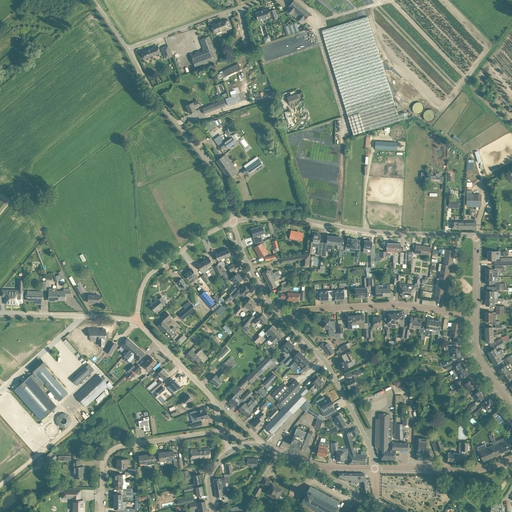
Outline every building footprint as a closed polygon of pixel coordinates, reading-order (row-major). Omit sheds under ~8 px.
[(301,23),(304,19),(305,20),(310,14),(294,0),(288,7),(289,7),(286,11),(291,15),(292,15),(296,19),(301,23)] [(260,11),(255,13),(258,21),(270,17),(271,16),(272,20),(277,18),(275,9),(269,11),(270,12),(268,12),(267,9),(262,10),(260,11)] [(321,30),(347,116),(394,102),(368,16),(321,30)] [(231,28),(228,20),(222,22),(222,21),(211,25),(214,33),(227,29),(227,30),(231,28)] [(195,68),(209,63),(218,59),(209,36),(200,40),(204,49),(202,50),(203,51),(200,53),(199,51),(195,52),(196,54),(192,56),(191,54),(190,54),(195,68)] [(141,52),(144,59),(160,53),(157,46),(153,47),(153,48),(141,52)] [(172,56),(169,49),(163,52),(166,59),(172,56)] [(239,102),(236,94),(235,90),(230,92),(231,96),(231,97),(225,99),(228,106),(234,104),(239,102)] [(289,104),(300,100),(299,99),(302,98),(300,93),(297,94),(297,93),(287,97),(289,104)] [(223,100),(202,108),(205,114),(226,105),(223,100)] [(192,103),(186,105),(189,114),(196,111),(194,107),(199,105),(197,101),(192,103)] [(347,116),(353,135),(408,118),(406,112),(398,115),(394,102),(347,116)] [(231,136),(218,145),(221,150),(226,146),(228,149),(236,142),(231,136)] [(375,141),(375,149),(397,150),(397,143),(375,141)] [(216,161),(226,175),(235,169),(226,157),(224,158),(222,156),(216,161)] [(259,159),(245,169),(249,173),(262,163),(259,159)] [(440,181),(440,176),(441,173),(437,173),(437,175),(435,174),(435,176),(430,176),(430,181),(440,181)] [(466,205),(480,205),(480,195),(466,195),(466,205)] [(449,199),(449,208),(453,208),(453,207),(459,207),(459,199),(449,199)] [(262,226),(251,229),(253,237),(255,243),(264,241),(262,234),(264,233),(262,226)] [(302,241),(302,238),(303,233),(291,230),(289,238),(302,241)] [(313,246),(319,247),(320,235),(313,234),(313,238),(309,237),(308,253),(312,253),(313,246)] [(326,248),(333,249),(333,244),(334,237),(327,236),(326,248)] [(356,248),(357,239),(348,238),(347,243),(346,243),(345,248),(351,249),(351,248),(356,248)] [(368,240),(368,241),(364,240),(363,252),(367,253),(368,248),(371,248),(372,241),(371,241),(371,240),(368,240)] [(260,258),(265,255),(267,254),(263,247),(265,245),(264,242),(261,244),(261,243),(254,247),(260,258)] [(422,254),(423,246),(415,245),(415,250),(412,250),(412,252),(414,252),(414,253),(422,254)] [(430,247),(423,246),(422,254),(429,255),(430,247)] [(228,249),(221,252),(224,258),(230,255),(228,249)] [(444,257),(453,258),(454,251),(446,249),(444,257)] [(386,258),(387,251),(380,251),(380,254),(375,254),(375,264),(379,264),(379,260),(380,260),(380,257),(386,258)] [(488,260),(493,260),(496,260),(496,255),(499,255),(499,251),(488,251),(488,260)] [(221,259),(224,258),(221,252),(215,254),(217,260),(218,260),(219,262),(222,261),(221,259)] [(310,253),(279,259),(280,264),(300,261),(300,266),(309,267),(310,253)] [(212,268),(210,265),(213,263),(209,257),(203,261),(207,267),(209,270),(212,268)] [(453,258),(444,257),(444,261),(442,261),(441,264),(450,265),(452,265),(453,258)] [(201,271),(207,267),(203,261),(197,265),(201,271)] [(450,265),(441,264),(440,271),(449,272),(450,265)] [(226,280),(223,275),(221,271),(218,265),(214,267),(219,276),(222,275),(223,278),(224,281),(226,280)] [(198,277),(196,275),(192,269),(185,274),(189,280),(192,278),(194,280),(198,277)] [(268,269),(267,270),(262,272),(267,281),(280,275),(278,270),(273,273),(271,269),(269,271),(268,269)] [(439,278),(448,280),(449,272),(440,271),(439,278)] [(236,284),(238,283),(242,280),(237,273),(231,278),(236,284)] [(210,281),(204,274),(201,276),(206,283),(210,281)] [(275,277),(267,281),(271,289),(276,286),(274,282),(277,280),(276,279),(281,277),(280,275),(275,277)] [(83,292),(79,285),(77,286),(72,276),(69,278),(75,288),(79,294),(83,292)] [(208,285),(206,283),(201,276),(197,279),(204,288),(208,285)] [(181,278),(177,282),(182,288),(183,287),(185,290),(189,286),(187,284),(186,284),(181,278)] [(445,287),(446,287),(448,280),(439,278),(438,286),(445,287)] [(387,289),(382,289),(383,296),(387,296),(387,297),(391,296),(390,291),(390,284),(387,284),(387,289)] [(406,297),(407,285),(399,284),(399,291),(400,291),(400,294),(402,294),(402,297),(406,297)] [(238,287),(237,289),(230,295),(227,298),(230,301),(234,298),(235,299),(240,294),(244,297),(250,290),(244,285),(241,289),(239,287),(238,287)] [(375,293),(375,297),(383,296),(382,289),(382,285),(378,285),(375,285),(375,290),(375,293)] [(415,285),(407,285),(406,297),(410,298),(410,295),(412,295),(413,292),(414,292),(415,285)] [(443,294),(445,287),(438,286),(436,285),(435,293),(443,294)] [(230,295),(237,289),(234,286),(228,293),(230,295)] [(2,290),(1,296),(6,296),(5,304),(18,304),(18,302),(22,302),(23,290),(23,287),(19,287),(19,290),(6,290),(2,290)] [(49,291),(49,296),(49,301),(55,301),(55,300),(64,300),(64,296),(70,296),(70,289),(64,289),(64,291),(56,291),(56,288),(49,288),(49,291)] [(355,289),(355,293),(355,298),(367,297),(366,288),(355,289)] [(280,298),(287,299),(287,300),(299,301),(299,300),(304,300),(305,291),(301,290),(301,294),(300,294),(300,293),(288,292),(288,294),(281,294),(280,298)] [(42,304),(42,299),(42,292),(27,291),(27,300),(39,301),(39,304),(42,304)] [(214,303),(205,291),(200,295),(209,307),(214,303)] [(442,301),(443,294),(435,293),(434,300),(442,301)] [(99,303),(99,298),(99,295),(88,295),(88,303),(99,303)] [(158,299),(149,306),(155,312),(158,310),(157,309),(159,307),(160,308),(163,305),(166,302),(161,297),(158,299)] [(250,310),(253,307),(256,303),(250,298),(244,306),(250,310)] [(218,300),(209,307),(212,310),(220,304),(218,300)] [(191,305),(179,314),(183,320),(195,311),(191,305)] [(237,315),(242,309),(239,306),(234,313),(233,314),(235,317),(237,315)] [(163,320),(157,326),(170,339),(174,335),(175,333),(174,332),(176,330),(173,327),(171,329),(165,323),(171,317),(166,312),(164,314),(160,318),(163,320)] [(395,323),(396,313),(393,313),(393,314),(388,314),(387,325),(391,325),(391,323),(395,323)] [(402,313),(396,313),(395,323),(400,323),(400,326),(404,326),(404,314),(402,314),(402,313)] [(492,324),(495,324),(496,324),(496,315),(493,315),(493,313),(486,313),(486,321),(492,321),(492,324)] [(259,327),(262,325),(267,321),(263,314),(257,318),(258,319),(254,321),(252,323),(254,326),(256,324),(259,327)] [(364,326),(363,319),(363,314),(359,314),(359,315),(355,315),(355,324),(360,323),(360,327),(364,326)] [(347,318),(347,323),(347,327),(352,327),(352,324),(355,324),(355,315),(348,316),(348,318),(347,318)] [(339,338),(339,333),(335,333),(334,328),(335,328),(335,321),(331,321),(330,318),(328,319),(328,316),(324,316),(324,319),(322,319),(322,321),(321,321),(321,325),(322,325),(322,328),(325,327),(325,328),(328,328),(329,336),(339,338)] [(373,318),(373,323),(373,326),(373,327),(378,327),(378,329),(382,329),(381,316),(377,316),(377,318),(373,318)] [(410,322),(409,327),(419,328),(420,329),(420,328),(421,322),(421,321),(421,320),(421,318),(411,317),(410,322)] [(241,326),(244,329),(248,332),(250,328),(247,326),(250,321),(247,318),(241,326)] [(433,329),(432,329),(434,320),(427,319),(426,328),(423,327),(423,328),(422,332),(421,339),(425,339),(425,336),(427,336),(428,335),(428,334),(432,334),(433,329)] [(451,330),(459,331),(460,323),(452,322),(451,330)] [(225,325),(223,327),(229,333),(231,330),(225,325)] [(267,336),(267,335),(269,338),(272,335),(277,331),(272,326),(268,330),(265,333),(267,336)] [(90,328),(90,333),(90,337),(95,337),(99,337),(99,345),(104,345),(104,339),(104,337),(105,337),(105,332),(105,329),(96,329),(96,328),(90,328)] [(459,331),(451,330),(450,337),(458,338),(459,331)] [(282,336),(277,331),(272,335),(270,338),(269,338),(273,342),(270,345),(273,349),(280,343),(277,340),(282,336)] [(498,337),(497,334),(486,335),(486,342),(494,342),(494,337),(498,337)] [(261,338),(258,335),(253,340),(256,343),(261,338)] [(496,341),(498,344),(503,340),(507,339),(509,338),(508,335),(501,337),(502,338),(496,341)] [(124,342),(121,346),(125,349),(121,354),(124,356),(124,357),(125,358),(127,356),(136,346),(127,338),(124,342)] [(496,345),(497,348),(504,344),(508,342),(507,339),(503,340),(498,344),(496,345)] [(290,341),(289,341),(288,340),(281,347),(284,350),(282,352),(285,355),(294,346),(291,344),(291,343),(290,341)] [(111,341),(105,351),(111,354),(116,344),(111,341)] [(329,355),(333,352),(334,351),(327,343),(324,345),(323,343),(320,345),(323,349),(324,349),(329,355)] [(346,344),(339,348),(340,349),(341,352),(348,348),(346,344)] [(458,348),(454,349),(452,349),(451,344),(444,346),(445,350),(445,355),(452,353),(453,357),(460,356),(458,348)] [(127,356),(125,358),(129,362),(131,360),(134,357),(137,360),(145,354),(136,346),(127,356)] [(226,346),(218,354),(221,357),(229,349),(226,346)] [(501,349),(497,351),(495,348),(488,353),(491,359),(503,352),(501,349)] [(342,361),(337,364),(341,371),(346,369),(348,367),(346,364),(349,363),(352,361),(349,356),(348,354),(350,353),(351,352),(350,349),(349,349),(344,352),(345,355),(344,356),(341,357),(341,358),(342,357),(344,360),(342,361)] [(203,363),(207,359),(208,358),(203,353),(200,350),(196,355),(191,350),(186,354),(196,364),(201,360),(203,363)] [(295,366),(304,356),(303,356),(304,355),(302,353),(301,354),(299,351),(293,358),(295,360),(292,363),(295,366)] [(503,361),(501,357),(505,355),(503,352),(491,359),(495,365),(503,361)] [(287,358),(284,355),(278,361),(281,364),(282,363),(287,358)] [(152,367),(153,366),(157,362),(151,356),(142,365),(148,371),(151,374),(155,370),(152,367)] [(246,377),(246,378),(249,381),(251,379),(254,381),(259,376),(261,374),(273,361),(274,361),(271,359),(268,356),(267,356),(250,374),(246,377)] [(285,366),(286,364),(292,359),(289,356),(287,358),(282,363),(285,366)] [(305,357),(304,356),(295,366),(297,368),(300,365),(303,368),(309,361),(307,359),(307,358),(305,356),(305,357)] [(230,357),(223,365),(226,368),(233,361),(230,357)] [(442,361),(444,367),(452,363),(453,362),(451,357),(442,361)] [(511,361),(511,358),(506,362),(507,365),(506,366),(499,370),(503,376),(511,369),(511,367),(509,364),(511,361)] [(38,360),(29,368),(30,368),(33,372),(43,384),(59,401),(67,393),(55,379),(53,377),(44,367),(47,365),(45,362),(43,364),(40,360),(39,362),(38,360)] [(454,365),(455,369),(449,372),(451,375),(453,373),(465,368),(462,361),(454,365)] [(88,364),(86,367),(91,373),(94,370),(88,364)] [(132,364),(126,369),(129,372),(131,371),(131,370),(134,368),(135,367),(132,364)] [(131,370),(131,371),(132,372),(134,371),(136,373),(142,368),(138,364),(135,367),(134,368),(131,370)] [(108,378),(112,382),(124,370),(120,366),(108,378)] [(163,380),(165,378),(168,374),(163,368),(158,373),(159,374),(155,377),(157,379),(160,377),(163,380)] [(468,374),(465,368),(453,373),(455,376),(458,375),(460,378),(463,377),(468,374)] [(217,374),(216,375),(210,380),(216,387),(222,381),(220,379),(226,373),(221,369),(217,374)] [(507,382),(511,379),(511,378),(511,374),(511,373),(511,369),(503,376),(507,382)] [(129,372),(126,376),(130,380),(135,375),(132,372),(131,371),(129,372)] [(267,387),(277,376),(273,373),(263,383),(267,387)] [(98,374),(75,396),(86,407),(95,399),(103,391),(109,386),(105,382),(107,380),(103,376),(101,378),(98,374)] [(349,389),(353,386),(355,385),(356,387),(360,385),(357,380),(356,381),(354,377),(352,375),(352,374),(346,377),(346,378),(347,378),(348,380),(345,382),(349,389)] [(40,386),(30,375),(14,389),(44,423),(50,418),(47,415),(57,406),(50,398),(40,386)] [(405,375),(393,382),(396,387),(402,383),(403,385),(406,383),(406,381),(408,380),(405,375)] [(319,389),(321,387),(324,383),(318,377),(309,386),(312,390),(315,386),(319,389)] [(235,395),(229,400),(235,406),(239,403),(240,401),(241,400),(240,400),(240,399),(237,396),(242,392),(242,391),(240,390),(249,381),(246,378),(239,385),(238,385),(236,388),(232,391),(235,394),(234,394),(235,395)] [(280,409),(299,390),(303,386),(295,379),(288,388),(283,383),(272,394),(279,402),(276,405),(280,409)] [(461,382),(459,379),(453,383),(453,384),(449,386),(451,389),(461,382)] [(162,385),(164,384),(161,380),(158,383),(155,380),(147,388),(148,390),(149,389),(152,393),(156,390),(162,385)] [(174,380),(170,384),(169,385),(169,386),(171,389),(167,393),(169,396),(180,386),(174,380)] [(465,384),(468,389),(462,393),(465,397),(466,396),(471,393),(469,390),(475,386),(471,380),(465,384)] [(454,392),(461,387),(459,384),(449,392),(451,394),(454,392)] [(165,389),(162,385),(156,390),(159,394),(165,389)] [(260,394),(264,390),(266,388),(263,386),(262,387),(261,387),(257,391),(260,394)] [(307,409),(308,409),(309,407),(311,405),(302,396),(308,390),(304,386),(294,396),(307,409)] [(245,400),(246,399),(252,393),(250,390),(242,398),(245,400)] [(473,395),(471,393),(466,396),(468,398),(469,396),(470,397),(472,400),(475,398),(477,402),(483,398),(479,391),(473,395)] [(184,407),(187,405),(192,399),(188,394),(179,403),(181,405),(182,405),(184,407)] [(272,434),(276,430),(299,406),(305,411),(307,409),(294,396),(265,427),(272,434)] [(321,405),(319,407),(324,416),(326,417),(336,411),(335,411),(331,405),(333,404),(329,397),(325,399),(323,397),(319,400),(320,402),(321,405)] [(242,413),(255,400),(253,398),(251,400),(247,404),(245,402),(238,409),(242,413)] [(484,407),(489,413),(493,409),(491,406),(494,403),(492,401),(493,401),(490,398),(486,401),(485,401),(482,404),(481,403),(477,407),(476,406),(471,410),(470,410),(471,412),(471,413),(474,416),(484,407)] [(262,409),(268,402),(265,399),(259,406),(262,409)] [(251,408),(255,404),(257,402),(255,400),(242,413),(246,417),(253,410),(251,408)] [(497,406),(493,409),(489,413),(494,417),(501,410),(497,406)] [(79,411),(85,419),(90,415),(84,407),(79,411)] [(271,418),(278,411),(275,408),(268,415),(271,418)] [(194,422),(190,423),(191,427),(202,424),(201,420),(200,420),(199,419),(203,418),(203,419),(204,418),(208,417),(206,410),(202,411),(202,409),(198,410),(198,411),(194,412),(195,414),(194,414),(195,421),(194,421),(194,422)] [(511,431),(511,422),(501,410),(494,417),(499,423),(503,420),(508,425),(504,429),(509,434),(511,431)] [(258,428),(261,425),(263,423),(261,421),(265,416),(261,412),(257,417),(257,418),(252,423),(258,428)] [(334,418),(339,425),(341,429),(344,427),(343,425),(345,424),(339,414),(334,418)] [(390,419),(390,414),(379,414),(378,419),(376,419),(375,447),(377,450),(376,451),(379,453),(381,451),(382,451),(381,459),(395,459),(395,450),(395,442),(390,442),(390,441),(392,441),(392,419),(390,419)] [(143,418),(144,420),(138,421),(139,428),(143,427),(144,431),(149,430),(148,420),(149,420),(148,417),(143,418)] [(315,425),(314,427),(319,430),(323,420),(318,418),(315,425)] [(403,425),(403,424),(396,424),(396,428),(395,428),(395,439),(404,439),(403,425)] [(290,444),(295,446),(294,448),(301,451),(302,449),(306,450),(312,434),(308,432),(308,433),(296,428),(293,438),(290,444)] [(349,464),(366,464),(366,450),(364,450),(364,454),(355,454),(355,449),(354,448),(351,438),(358,434),(355,428),(343,432),(344,437),(350,454),(349,454),(349,464)] [(266,439),(269,436),(262,431),(259,434),(266,439)] [(493,442),(494,445),(499,455),(511,448),(511,438),(510,439),(509,438),(509,435),(493,442)] [(428,438),(417,438),(417,449),(417,453),(416,453),(416,460),(429,460),(429,453),(427,453),(428,438)] [(435,442),(438,451),(444,449),(441,440),(435,442)] [(319,445),(319,444),(317,454),(326,456),(328,456),(329,452),(327,452),(327,450),(325,449),(326,446),(328,447),(329,443),(320,441),(319,445)] [(407,450),(407,445),(407,443),(395,442),(395,450),(407,450)] [(444,453),(444,457),(448,457),(447,457),(447,461),(466,462),(466,457),(466,451),(468,451),(468,443),(461,442),(461,450),(459,449),(459,453),(448,453),(444,453)] [(477,448),(481,457),(483,462),(499,455),(494,445),(486,448),(485,444),(477,448)] [(190,449),(190,454),(191,460),(205,459),(210,459),(210,448),(190,449)] [(336,452),(336,461),(341,461),(344,461),(344,459),(347,459),(347,454),(347,449),(340,449),(340,452),(336,452)] [(184,468),(183,467),(182,457),(178,458),(177,453),(173,454),(173,451),(166,452),(167,463),(171,463),(170,460),(173,459),(175,467),(171,467),(171,470),(174,469),(184,468)] [(161,464),(164,464),(167,463),(166,452),(158,453),(160,463),(157,464),(158,471),(159,473),(159,475),(163,474),(162,470),(161,464)] [(156,473),(159,473),(158,471),(157,464),(157,461),(154,462),(153,453),(146,454),(147,465),(154,464),(155,471),(156,471),(156,473)] [(148,468),(147,465),(146,454),(139,455),(140,464),(144,463),(145,468),(148,468)] [(247,458),(247,463),(253,463),(253,466),(257,466),(257,458),(247,458)] [(125,464),(129,464),(129,459),(118,459),(117,468),(125,468),(125,464)] [(74,478),(77,478),(82,478),(82,470),(84,470),(84,467),(80,467),(80,460),(73,460),(73,467),(74,467),(74,478)] [(194,473),(189,473),(189,474),(188,470),(182,471),(183,475),(181,475),(182,480),(187,479),(193,478),(194,484),(202,483),(200,474),(195,475),(194,473)] [(352,482),(352,473),(339,473),(339,477),(345,481),(349,481),(349,482),(352,482)] [(366,480),(366,479),(365,474),(352,473),(352,482),(356,483),(356,482),(359,481),(366,480)] [(277,499),(279,494),(280,493),(282,489),(270,482),(271,480),(264,477),(263,477),(261,475),(258,480),(261,482),(260,484),(267,487),(268,486),(270,487),(266,493),(277,499)] [(225,478),(213,479),(214,483),(215,488),(222,487),(222,488),(226,487),(225,483),(225,478)] [(359,481),(361,487),(362,491),(365,492),(369,491),(366,479),(366,480),(359,481)] [(189,487),(188,487),(188,488),(188,491),(195,490),(196,496),(199,495),(204,494),(202,486),(199,486),(199,484),(194,485),(194,486),(189,487)] [(257,497),(262,489),(257,486),(253,494),(257,497)] [(310,486),(307,490),(307,492),(304,497),(301,503),(317,511),(337,511),(338,511),(339,511),(339,510),(338,510),(338,508),(338,507),(339,507),(339,506),(339,504),(340,504),(340,503),(340,504),(338,502),(339,501),(338,501),(334,499),(335,498),(332,496),(331,497),(331,496),(331,497),(310,486)] [(222,487),(215,488),(215,493),(216,495),(216,498),(221,497),(224,497),(224,500),(228,499),(227,493),(226,488),(226,487),(222,488),(222,487)] [(80,494),(73,494),(72,511),(73,511),(72,511),(80,511),(82,511),(82,504),(84,504),(84,501),(80,501),(80,494)] [(490,505),(488,507),(497,511),(498,511),(505,511),(505,507),(492,500),(490,505)] [(205,501),(200,502),(197,502),(197,505),(196,505),(196,502),(189,503),(190,510),(197,508),(198,508),(198,511),(207,509),(205,501)]
